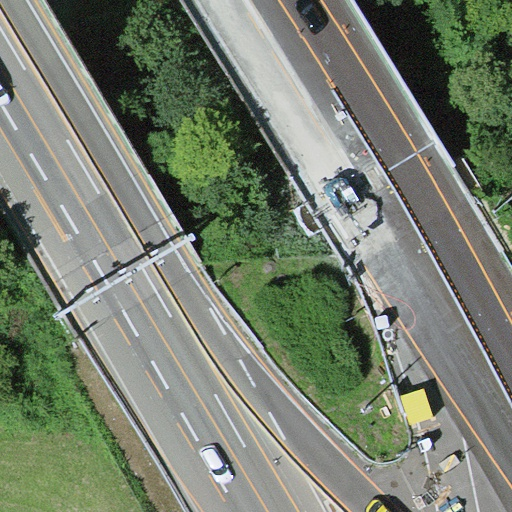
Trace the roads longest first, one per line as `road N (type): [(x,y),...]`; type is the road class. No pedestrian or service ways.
road 1 (motorway): [(0,22),(278,511)]
road 2 (motorway): [(511,442),(242,0)]
